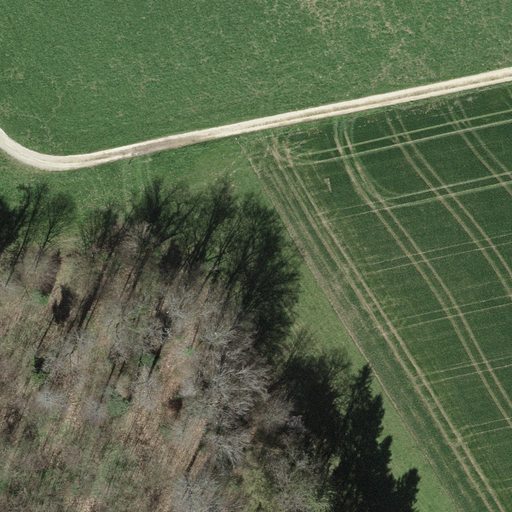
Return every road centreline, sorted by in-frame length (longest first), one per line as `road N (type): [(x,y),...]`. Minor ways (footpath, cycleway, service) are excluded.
road 1 (track): [(0,146),(18,161),(54,167),(511,73)]
road 2 (track): [(207,133),(181,214),(205,303),(262,361),(336,511)]
